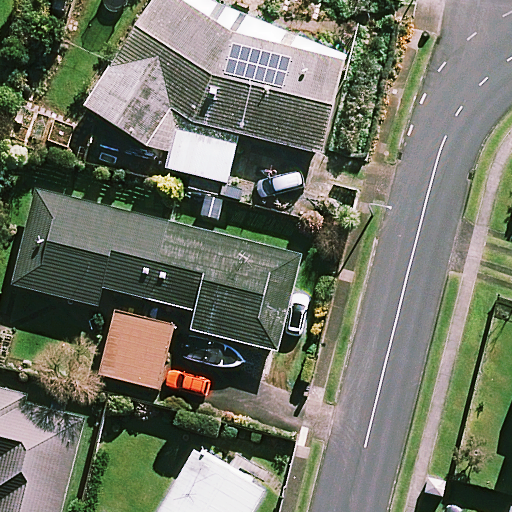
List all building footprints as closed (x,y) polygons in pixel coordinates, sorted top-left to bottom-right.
[(227,34),(172,0),(154,0),(86,112),(154,154),(168,173),(232,188),(243,140),(327,159),(348,66),(246,23),(241,37),(227,34)] [(303,263),(38,197),(14,292),(100,313),(105,295),(198,319),(193,337),(279,358),(303,263)] [(175,332),(115,318),(100,381),(160,396),(175,332)] [(26,403),(0,397),(0,511),(64,511),(85,427),(24,412),(26,403)] [(166,511),(258,511),(267,497),(198,458),(166,511)]
